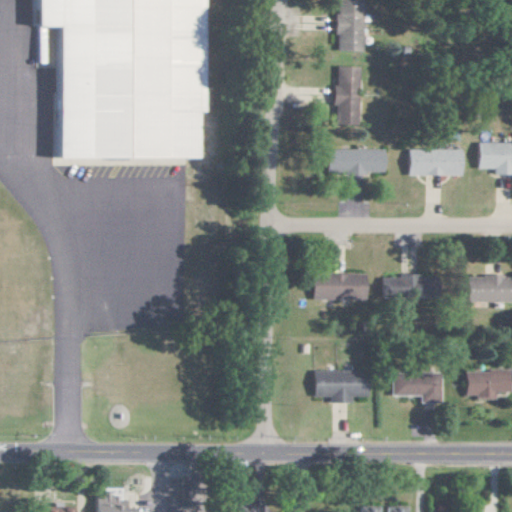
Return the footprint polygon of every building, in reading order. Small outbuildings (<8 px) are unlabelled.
[(52,159),(191,157),(191,98),(190,99),(178,99),(178,92),(167,69),(151,64),(151,53),(153,53),(174,42),(174,19),(172,20),(172,11),(192,0),(29,0),(30,27),(59,27),(60,46),(51,64),(52,159)] [(330,0),(330,51),(356,51),(356,0),(330,0)] [(50,27),(32,27),(32,67),(50,67),(50,27)] [(352,125),(353,67),(329,66),(329,124),(352,125)] [(472,168),(489,168),(489,174),(508,175),(508,166),(511,165),(511,143),(473,143),(472,168)] [(379,173),(379,149),(321,149),(322,174),(379,173)] [(456,174),(455,149),(403,150),(403,174),(437,173),(437,175),(456,174)] [(361,300),(362,275),(309,274),(308,298),(361,300)] [(377,296),(411,297),(411,277),(378,276),(377,296)] [(463,277),(463,302),(511,301),(511,276),(463,277)] [(460,371),(461,397),(491,397),(490,392),(505,392),(504,370),(460,371)] [(309,397),(326,396),(326,402),(346,402),(345,396),(363,396),(362,371),(309,371),(309,397)] [(386,395),(416,395),(416,401),(436,402),(436,374),(387,373),(386,395)] [(92,511),(128,511),(128,508),(121,508),(121,498),(106,498),(106,492),(92,492),(92,511)]
